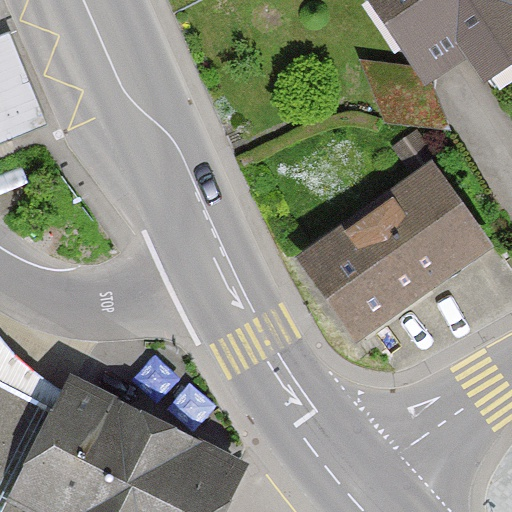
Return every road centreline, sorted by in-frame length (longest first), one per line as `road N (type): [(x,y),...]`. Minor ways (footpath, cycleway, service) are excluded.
road 1 (secondary): [(96,0),(257,339),(356,484)]
road 2 (unclassified): [(356,484),(511,378)]
